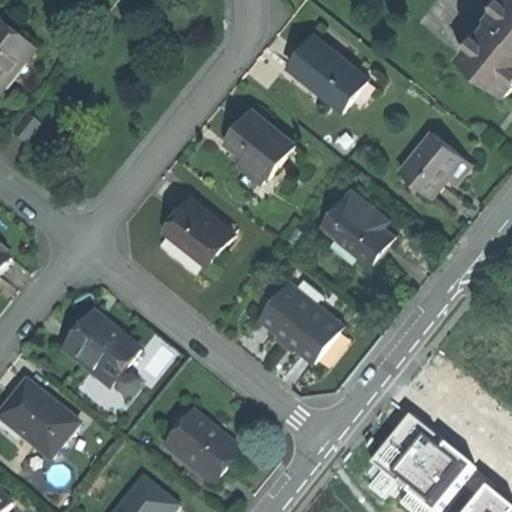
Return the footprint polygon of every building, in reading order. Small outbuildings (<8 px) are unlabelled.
[(466,62),(509,97),(511,93),(511,0),(494,22),(496,24),(466,62)] [(0,96),(36,52),(3,24),(0,27),(0,96)] [(298,65),(353,110),(379,78),(323,33),(310,49),(298,65)] [(305,143),(261,108),(249,123),(236,139),(256,156),(254,159),(277,178),(305,143)] [(18,135),(28,143),(42,126),(32,117),(18,135)] [(465,157),(435,133),(404,172),(436,198),(440,192),(445,186),(443,184),(450,176),(465,157)] [(476,166),(465,157),(450,176),(460,185),(476,166)] [(388,218),(354,191),(325,228),(374,267),(386,253),(398,238),(382,225),(388,218)] [(174,229),(216,262),(242,230),(200,196),(186,214),(174,229)] [(0,246),(0,276),(13,260),(6,255),(8,253),(0,246)] [(279,333),(289,341),(319,304),(293,283),(263,321),(279,333)] [(346,325),(319,304),(289,341),(305,353),(316,362),(346,325)] [(69,352),(114,388),(143,352),(118,332),(98,316),(69,352)] [(2,418),(54,460),(82,426),(30,384),(14,403),(2,418)] [(169,448),(218,486),(245,452),(220,433),(197,414),(169,448)] [(445,443),(413,417),(372,467),(427,511),(444,511),(478,471),(451,449),(452,458),(436,446),(445,443)] [(147,480),(121,511),(177,511),(181,507),(147,480)] [(511,511),(511,505),(491,488),(471,511),(511,511)] [(0,511),(8,511),(14,505),(0,493),(0,511)]
